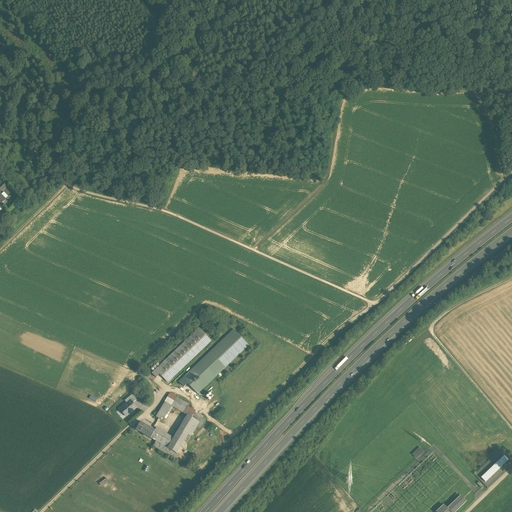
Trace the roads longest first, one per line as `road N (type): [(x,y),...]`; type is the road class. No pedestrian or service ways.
road 1 (motorway): [(511,222),(360,354),(207,511)]
road 2 (motorway): [(223,511),(371,361),(511,238)]
road 3 (track): [(0,83),(34,129),(42,160),(66,185),(175,216),(252,250)]
road 4 (track): [(164,511),(326,342),(374,304)]
road 5 (track): [(241,0),(177,74),(74,121),(55,172)]
road 6 (track): [(511,278),(451,308),(429,329),(511,428)]
road 7 (track): [(374,304),(504,180)]
road 8 (track): [(252,250),(374,304)]
